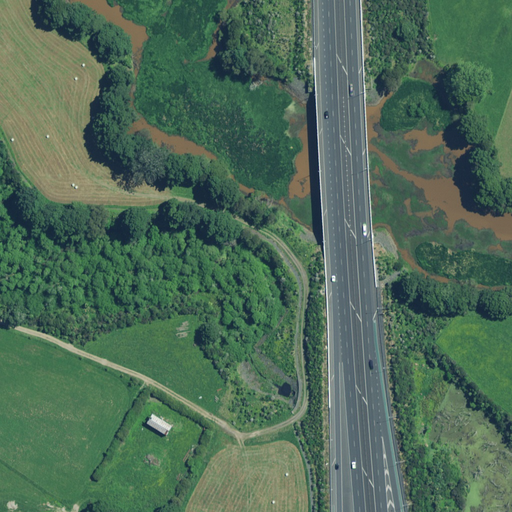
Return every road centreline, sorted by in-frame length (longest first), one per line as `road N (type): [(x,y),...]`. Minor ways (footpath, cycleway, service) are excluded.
road 1 (track): [(70,204),(193,208),(252,222),(284,248),(299,270),(298,405),(277,419),(224,425),(0,317)]
road 2 (motorway): [(351,0),(371,393)]
road 3 (motorway): [(346,339),(327,0)]
road 4 (motorway): [(339,511),(336,364),(346,339)]
road 5 (motorway): [(361,511),(346,339)]
road 6 (track): [(394,252),(367,228),(328,231),(304,247),(299,270)]
road 7 (motorway): [(371,393),(398,511)]
